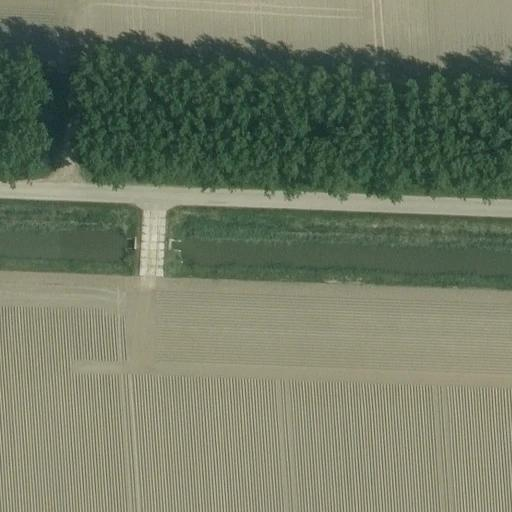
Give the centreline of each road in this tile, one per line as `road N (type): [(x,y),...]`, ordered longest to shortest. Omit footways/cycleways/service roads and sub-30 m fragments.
road 1 (unclassified): [(0,188),(511,208)]
road 2 (track): [(0,278),(150,282),(154,194)]
road 3 (track): [(77,65),(64,190)]
